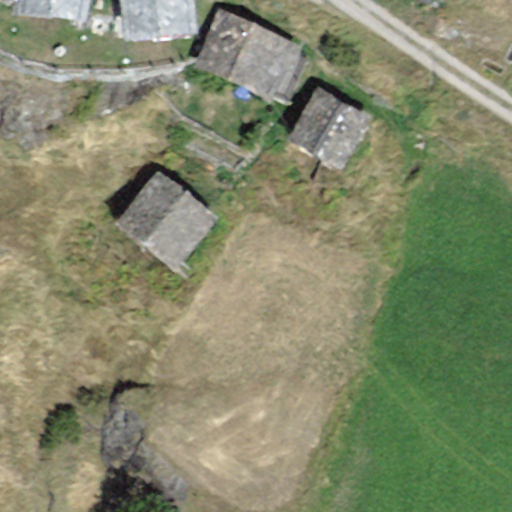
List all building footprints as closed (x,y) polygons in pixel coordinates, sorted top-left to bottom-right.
[(83,0),(25,0),(24,11),(57,15),(80,19),(83,0)] [(188,31),(184,0),(125,0),(130,37),(159,34),(188,31)] [(294,50),(223,18),(202,66),(272,98),(294,50)] [(365,119),(319,95),(295,141),(340,165),(365,119)] [(208,218),(160,181),(126,224),(174,261),(190,241),(208,218)]
